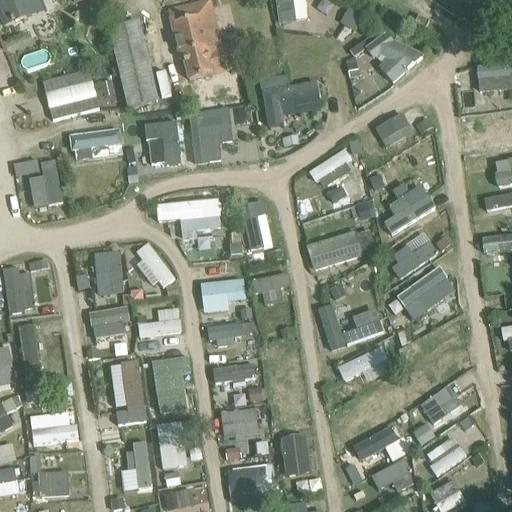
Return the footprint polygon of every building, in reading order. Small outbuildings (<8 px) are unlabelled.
[(0,0),(0,13),(6,30),(47,14),(41,0),(0,0)] [(275,0),(278,25),(308,21),(305,0),(275,0)] [(169,12),(171,22),(180,56),(183,55),(190,82),(214,76),(242,69),(237,46),(222,49),(211,2),(169,12)] [(356,30),(362,20),(349,12),(343,22),(356,30)] [(160,104),(140,23),(110,31),(130,112),(160,104)] [(366,49),(377,64),(378,63),(392,84),(419,64),(394,29),(366,49)] [(480,93),(511,91),(511,66),(479,68),(480,93)] [(100,111),(91,73),(44,84),(53,122),(100,111)] [(261,81),(269,127),(287,124),(285,117),(324,110),(318,82),(290,87),(288,76),(261,81)] [(221,143),(234,142),(232,112),(192,114),(195,167),(223,165),(221,143)] [(504,144),(511,142),(511,112),(482,117),(484,132),(502,130),(504,144)] [(376,128),(386,149),(415,136),(404,114),(376,128)] [(150,167),(182,165),(180,123),(148,124),(150,167)] [(75,162),(122,157),(120,130),(73,135),(75,162)] [(316,182),(353,162),(347,151),(310,171),(316,182)] [(511,161),(497,162),(498,185),(511,184),(511,161)] [(40,179),(17,180),(20,214),(43,213),(40,179)] [(511,207),(511,194),(487,195),(488,209),(511,207)] [(158,204),(159,223),(183,222),(183,241),(199,240),(199,231),(223,230),(222,201),(158,204)] [(267,248),(260,203),(246,205),(252,250),(267,248)] [(359,234),(365,255),(376,252),(370,231),(359,234)] [(308,247),(315,272),(364,258),(356,232),(308,247)] [(511,235),(485,236),(485,254),(511,253),(511,235)] [(427,237),(388,263),(401,281),(439,255),(427,237)] [(163,289),(175,282),(152,244),(139,252),(163,289)] [(98,294),(124,293),(122,252),(97,253),(98,294)] [(6,269),(8,311),(37,310),(36,274),(20,275),(20,268),(6,269)] [(413,321),(446,301),(437,286),(448,279),(443,270),(398,296),(413,321)] [(264,294),(265,304),(283,301),(282,289),(290,287),(288,275),(253,280),(255,295),(264,294)] [(246,281),(202,283),(203,313),(229,312),(228,302),(247,301),(246,281)] [(334,305),(319,309),(331,350),(385,336),(378,311),(353,318),(356,330),(343,334),(334,305)] [(129,308),(91,313),(95,339),(125,335),(123,323),(131,322),(129,308)] [(254,308),(233,309),(234,322),(255,320),(254,308)] [(158,311),(159,323),(139,324),(140,337),(181,334),(180,310),(158,311)] [(246,344),(247,355),(258,354),(257,342),(255,323),(209,328),(211,348),(246,344)] [(37,326),(22,327),(24,368),(39,367),(37,326)] [(345,383),(364,373),(369,383),(394,371),(382,347),(339,370),(345,383)] [(11,350),(0,351),(0,387),(17,384),(11,350)] [(190,358),(155,361),(160,415),(189,412),(185,374),(192,373),(190,358)] [(124,410),(124,425),(146,424),(142,363),(114,365),(116,410),(124,410)] [(255,366),(214,369),(215,383),(256,380),(255,366)] [(407,380),(413,400),(434,394),(428,374),(407,380)] [(276,377),(278,414),(303,412),(301,375),(276,377)] [(363,416),(375,410),(382,423),(402,411),(388,385),(356,403),(363,416)] [(448,388),(421,406),(434,425),(448,416),(443,408),(456,399),(448,388)] [(0,434),(14,428),(3,404),(0,405),(0,434)] [(257,409),(221,414),(225,441),(261,436),(257,409)] [(80,442),(79,426),(70,427),(69,413),(31,416),(33,445),(80,442)] [(162,470),(186,468),(184,434),(195,433),(194,422),(159,425),(162,470)] [(416,431),(424,444),(435,438),(427,425),(416,431)] [(464,435),(474,447),(486,438),(476,426),(464,435)] [(288,474),(313,470),(308,434),(283,438),(288,474)] [(455,438),(426,456),(439,476),(468,457),(455,438)] [(149,443),(136,443),(137,471),(123,472),(124,491),(151,490),(149,443)] [(0,448),(0,455),(2,464),(16,460),(12,445),(0,448)] [(241,448),(227,450),(228,462),(243,460),(241,448)] [(43,457),(31,458),(32,473),(43,473),(43,457)] [(380,490),(413,474),(407,460),(373,477),(380,490)] [(272,467),(228,471),(231,499),(275,495),(272,467)] [(0,484),(19,483),(17,470),(0,471),(0,484)] [(40,474),(40,497),(71,496),(70,473),(40,474)] [(456,481),(430,494),(439,511),(448,511),(467,503),(456,481)] [(167,511),(191,509),(189,491),(165,494),(167,511)]
